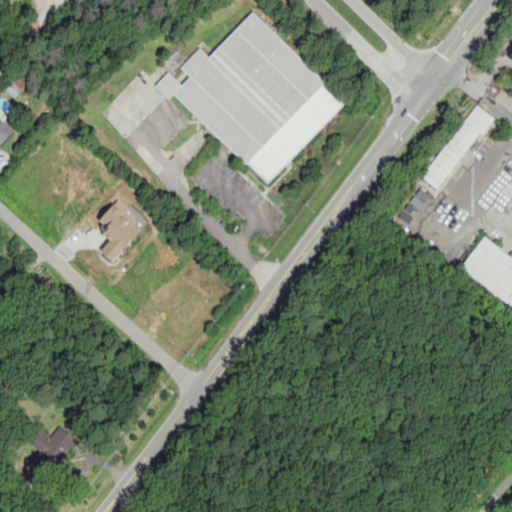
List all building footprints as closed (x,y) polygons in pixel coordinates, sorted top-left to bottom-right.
[(252,11),(345,103),(266,183),(172,94),(190,76),(182,68),(200,49),(208,55),(252,11)] [(477,105),(495,119),(464,154),(449,141),(477,105)] [(0,147),(14,132),(0,118),(0,147)] [(446,145),(461,158),(438,189),(421,177),(446,145)] [(141,231),(134,224),(138,219),(116,200),(96,223),(113,238),(101,250),(113,261),(141,231)] [(484,236),(511,257),(511,304),(511,306),(461,266),(484,236)] [(80,442),(62,426),(50,438),(42,430),(32,440),(59,465),(80,442)]
